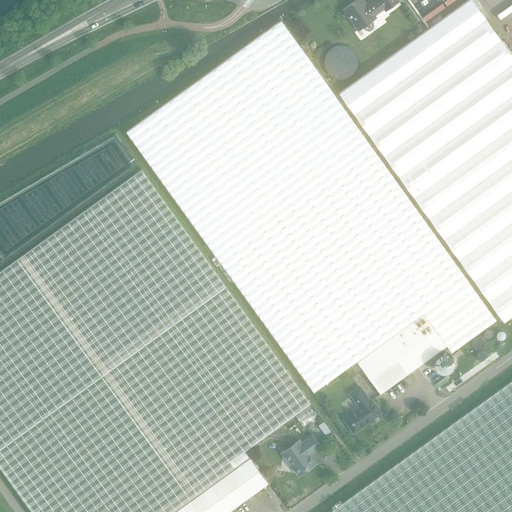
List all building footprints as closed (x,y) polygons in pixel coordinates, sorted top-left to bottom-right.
[(511,54),(472,0),(467,0),(339,93),(405,184),(504,322),(511,316),(511,54)] [(362,0),(358,0),(344,10),(358,30),(362,27),(365,31),(369,31),(373,28),(374,24),(372,20),(375,17),(374,15),(384,8),(386,10),(398,1),(397,0),(371,0),(366,4),(362,0)] [(314,392),(357,361),(423,313),(468,281),(281,21),(127,132),(314,392)] [(360,57),(359,53),(358,50),(356,46),(354,44),(351,41),(348,40),(344,39),(341,38),(339,39),(335,40),(331,41),(328,44),(326,46),(324,50),(323,53),(323,57),(323,61),(324,64),(326,67),(328,70),(330,72),(333,73),(336,75),(341,75),(344,75),(348,74),(351,73),(355,70),(357,67),(358,64),(359,61),(360,57)] [(0,467),(32,511),(173,511),(249,457),(245,451),(310,404),(141,170),(0,271),(0,467)] [(468,281),(423,313),(448,345),(453,351),(496,319),(468,281)] [(423,313),(357,361),(380,394),(381,393),(417,367),(447,346),(448,345),(423,313)] [(511,511),(511,380),(329,511),(511,511)] [(352,414),(344,419),(352,430),(356,427),(358,430),(381,413),(371,400),(370,401),(360,387),(350,394),(360,408),(357,410),(359,413),(354,416),(352,414)] [(310,406),(296,416),(300,421),(314,411),(310,406)] [(299,442),(283,453),(288,460),(287,462),(291,468),(294,468),(298,474),(315,463),(309,454),(319,447),(312,436),(301,444),(299,442)] [(228,511),(268,484),(249,457),(173,511),(228,511)]
